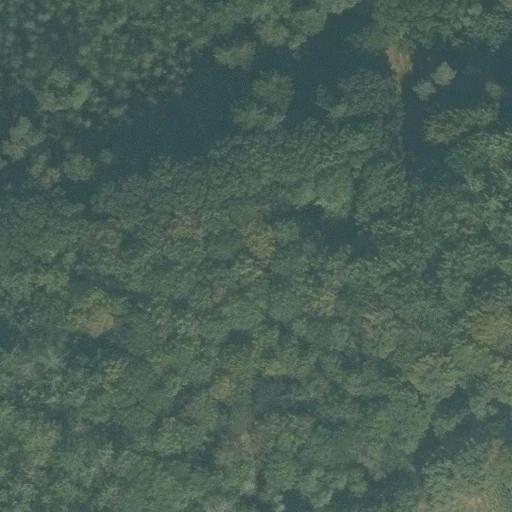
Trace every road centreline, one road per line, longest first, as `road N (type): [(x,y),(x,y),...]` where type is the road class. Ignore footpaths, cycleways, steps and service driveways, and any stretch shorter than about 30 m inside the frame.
road 1 (track): [(377,0),(482,437)]
road 2 (track): [(348,511),(482,437)]
